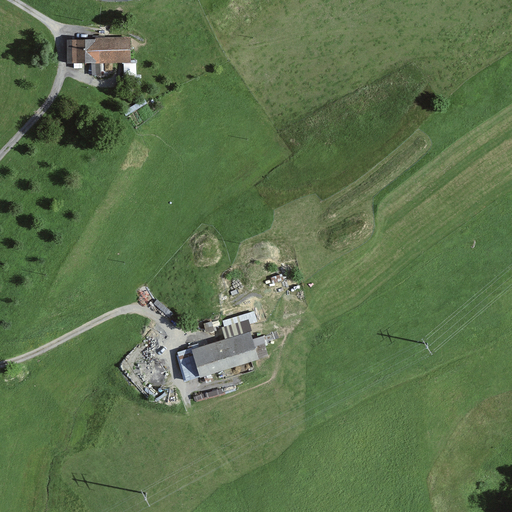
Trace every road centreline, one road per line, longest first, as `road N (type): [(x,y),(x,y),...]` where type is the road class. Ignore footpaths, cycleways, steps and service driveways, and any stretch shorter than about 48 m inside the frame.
road 1 (track): [(226,390),(270,382),(276,355),(267,333),(245,328),(193,339),(143,308),(0,366)]
road 2 (track): [(0,156),(62,74),(57,33),(14,0)]
